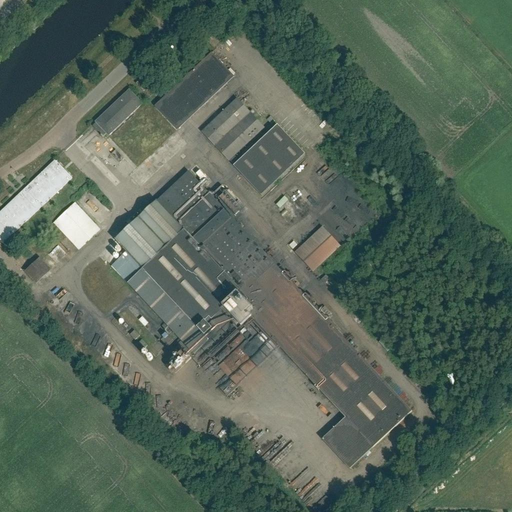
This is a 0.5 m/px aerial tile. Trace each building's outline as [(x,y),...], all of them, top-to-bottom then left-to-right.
[(177,131),(190,119),(235,77),(212,53),(154,107),(177,131)] [(144,92),(148,88),(141,80),(136,84),(144,92)] [(109,137),(143,105),(129,91),(96,123),(96,124),(93,127),(103,138),(107,135),(109,137)] [(234,158),(265,129),(238,99),(201,132),(229,162),(230,162),(234,158)] [(239,163),(234,158),(230,162),(235,167),(234,168),(262,197),(305,155),(278,126),(239,163)] [(120,164),(124,159),(116,150),(112,155),(120,164)] [(0,240),(3,244),(72,179),(55,161),(0,213),(0,240)] [(126,252),(112,267),(178,337),(194,354),(201,349),(222,331),(229,338),(240,327),(251,317),(346,418),(322,440),(350,469),(412,412),(189,172),(116,241),(126,252)] [(275,210),(284,201),(280,198),(272,206),(275,210)] [(78,251),(101,230),(75,203),(53,224),(78,251)] [(312,270),(340,247),(322,229),(296,253),(312,270)] [(135,331),(130,335),(135,340),(140,336),(135,331)] [(142,340),(138,344),(144,350),(147,346),(142,340)] [(214,386),(222,390),(228,385),(232,377),(237,377),(228,373),(242,370),(251,363),(247,359),(255,362),(263,355),(263,351),(260,349),(254,343),(244,344),(241,351),(227,363),(222,374),(217,371),(209,378),(209,379),(214,386)]
